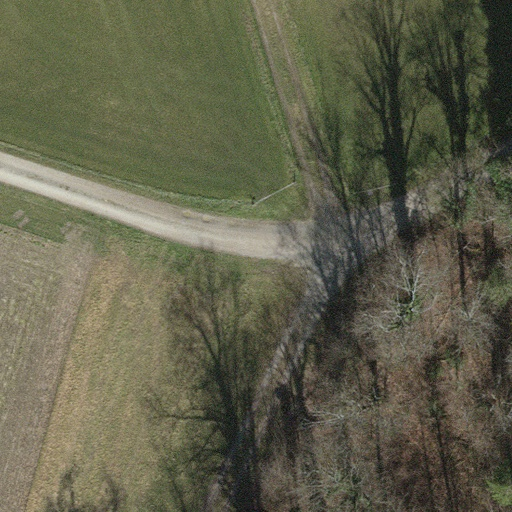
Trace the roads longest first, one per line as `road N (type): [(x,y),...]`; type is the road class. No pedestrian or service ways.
road 1 (track): [(0,165),(227,230),(340,246),(267,0)]
road 2 (track): [(511,145),(340,246),(225,511)]
